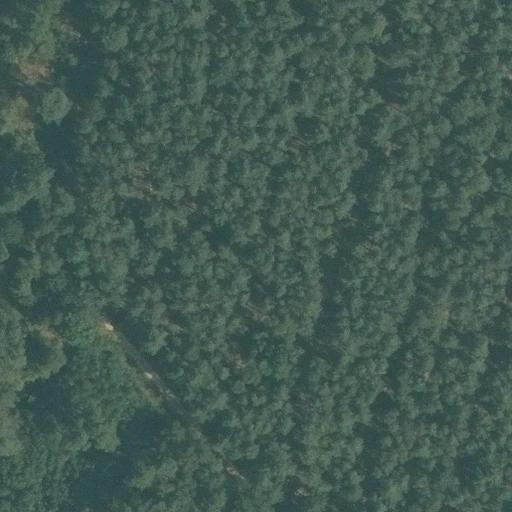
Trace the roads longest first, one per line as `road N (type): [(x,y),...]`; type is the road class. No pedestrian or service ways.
road 1 (track): [(511,77),(406,439),(405,511)]
road 2 (track): [(0,219),(50,244),(205,458),(258,511)]
